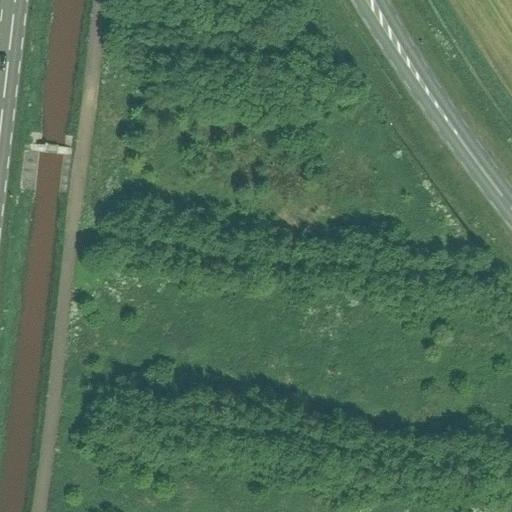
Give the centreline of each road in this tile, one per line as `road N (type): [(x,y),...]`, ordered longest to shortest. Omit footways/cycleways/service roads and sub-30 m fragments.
road 1 (secondary): [(511,209),(370,0)]
road 2 (tertiary): [(0,128),(14,0)]
